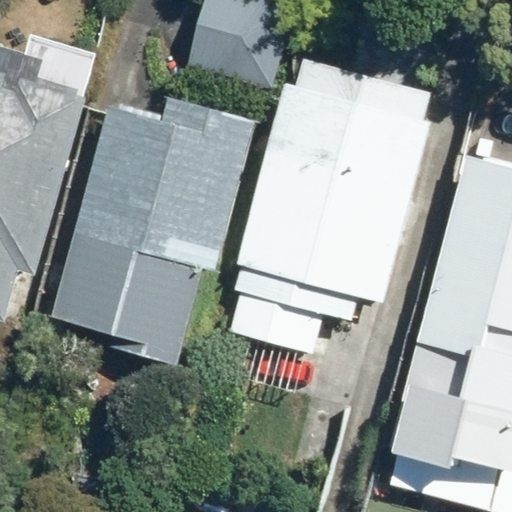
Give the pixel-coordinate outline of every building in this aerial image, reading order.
[(297,10),(264,0),(208,0),(190,63),(274,88),(297,10)] [(0,321),(4,323),(20,270),(34,274),(99,52),(36,35),(31,52),(0,42),(0,321)] [(300,60),(242,266),(247,268),(241,291),(246,293),(235,334),(240,336),(230,375),(300,393),(311,353),(318,355),(328,317),(357,323),(363,298),(387,304),(443,100),(300,60)] [(110,104),(51,316),(114,333),(110,348),(176,366),(203,267),(219,272),(259,122),(171,98),(166,120),(110,104)] [(511,511),(511,166),(475,157),(411,389),(416,391),(400,453),(405,454),(398,487),(492,511),(511,511)] [(186,373),(205,378),(212,353),(193,348),(186,373)]
